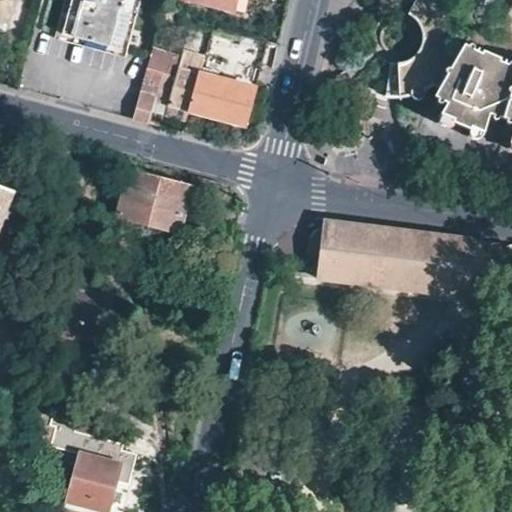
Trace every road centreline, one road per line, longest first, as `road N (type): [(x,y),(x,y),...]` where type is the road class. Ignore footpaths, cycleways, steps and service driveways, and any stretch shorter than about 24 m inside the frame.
road 1 (residential): [(197,511),(277,180)]
road 2 (residential): [(0,102),(277,180)]
road 3 (residential): [(511,218),(277,180)]
road 4 (residential): [(277,180),(314,0)]
